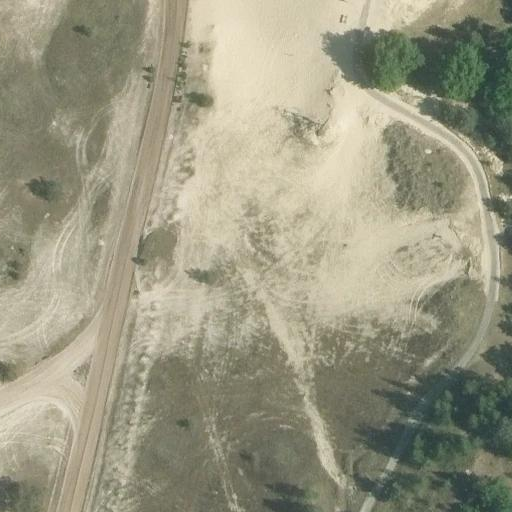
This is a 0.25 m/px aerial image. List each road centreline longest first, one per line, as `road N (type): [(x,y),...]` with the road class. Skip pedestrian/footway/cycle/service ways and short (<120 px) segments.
road 1 (track): [(69,511),(164,101),(176,0)]
road 2 (track): [(190,511),(207,427),(184,215),(144,182)]
road 3 (track): [(184,215),(281,323),(345,511)]
road 4 (track): [(0,399),(57,371),(115,306)]
